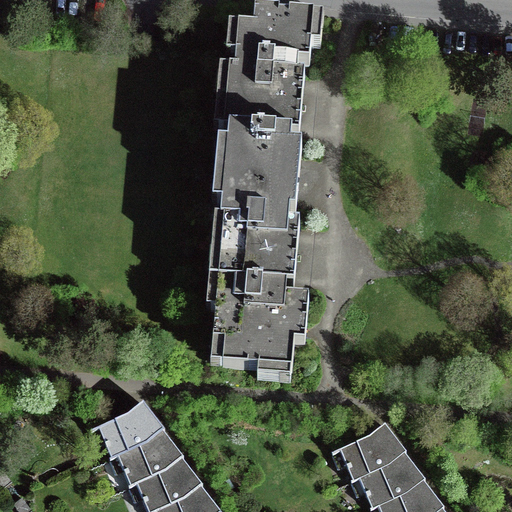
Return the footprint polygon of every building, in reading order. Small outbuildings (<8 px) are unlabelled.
[(230,72),(227,103),(300,109),(302,95),(287,94),(288,78),(296,79),(297,66),(308,67),(313,20),(289,18),(289,20),(278,19),(279,17),(255,15),(254,32),(238,31),(236,58),(237,58),(235,72),(230,72)] [(123,53),(159,56),(160,46),(124,43),(123,53)] [(285,121),(299,122),(300,109),(227,103),(224,132),(229,133),(225,178),(298,185),(301,151),(290,150),(291,137),(283,137),(285,121)] [(221,223),(224,223),(221,253),(296,260),(297,246),(279,244),(281,229),(288,229),(289,216),(295,217),(298,185),(225,178),(221,223)] [(295,273),(296,260),(221,253),(213,344),(225,345),(223,368),(291,374),(293,346),(304,347),(308,303),(285,301),(286,288),(275,287),(277,271),(295,273)] [(164,433),(143,406),(127,418),(90,434),(91,435),(102,431),(108,444),(105,446),(107,450),(109,449),(114,460),(120,457),(147,446),(163,434),(164,433)] [(404,456),(406,455),(385,428),(369,440),(332,456),(333,458),(343,453),(349,467),(347,468),(348,472),(351,471),(355,483),(362,480),(388,469),(404,456)] [(183,461),(163,434),(147,446),(120,457),(127,472),(124,473),(126,478),(128,477),(133,488),(139,485),(166,474),(181,462),(183,461)] [(423,484),(425,483),(404,456),(388,469),(362,480),(368,495),(365,496),(367,500),(370,499),(375,510),(381,507),(407,496),(423,484)] [(200,490),(202,488),(181,462),(166,474),(139,485),(146,500),(143,501),(145,505),(147,504),(150,511),(160,511),(185,502),(200,490)] [(0,486),(3,490),(12,484),(2,470),(0,471),(0,486)] [(12,484),(3,490),(14,505),(23,498),(12,484)] [(444,510),(423,484),(407,496),(381,507),(382,511),(441,511),(442,511),(444,510)] [(217,511),(200,490),(185,502),(160,511),(217,511)] [(242,511),(247,511),(253,507),(243,494),(234,501),(242,511)] [(17,511),(31,511),(22,499),(13,506),(17,511)]
